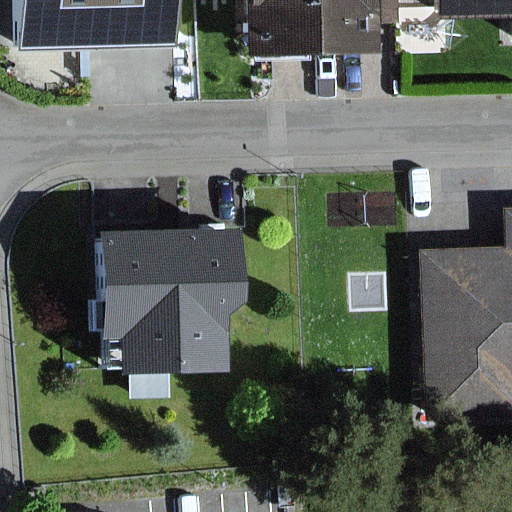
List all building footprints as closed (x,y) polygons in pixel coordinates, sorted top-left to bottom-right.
[(166,0),(24,0),(25,8),(167,10),(166,0)] [(246,0),(248,54),(376,49),(375,6),(403,5),(402,0),(246,0)] [(511,0),(425,0),(425,7),(508,5),(508,35),(511,35),(511,0)] [(232,229),(87,236),(94,380),(239,373),(232,229)] [(511,251),(426,253),(428,423),(511,422),(511,251)]
